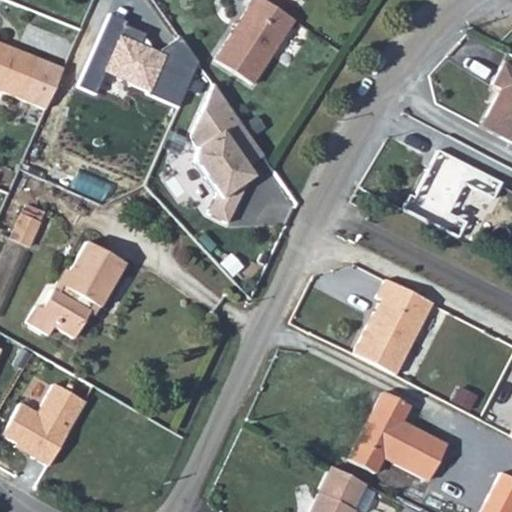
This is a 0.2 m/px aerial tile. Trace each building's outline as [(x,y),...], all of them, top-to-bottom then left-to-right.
[(252,0),(213,61),(251,86),(292,22),(258,0),(252,0)] [(109,15),(76,88),(94,96),(104,73),(178,106),(197,64),(177,38),(158,53),(149,48),(144,37),(122,27),(124,22),(109,15)] [(0,91),(45,108),(62,69),(0,45),(0,91)] [(490,85),(498,90),(478,127),(511,144),(511,73),(500,67),(490,85)] [(212,85),(190,137),(195,146),(193,159),(214,193),(204,213),(226,224),(251,175),(246,164),(262,155),(212,85)] [(70,117),(60,148),(92,159),(102,128),(70,117)] [(254,118),(243,126),(251,137),(263,129),(254,118)] [(470,169),(436,152),(412,199),(446,216),(470,169)] [(26,203),(9,236),(29,246),(45,213),(26,203)] [(123,265),(84,243),(55,295),(49,292),(39,310),(33,306),(23,323),(45,336),(51,328),(72,340),(91,306),(97,309),(123,265)] [(352,354),(393,376),(430,304),(384,280),(374,299),(379,301),(373,313),(374,320),(370,328),(367,326),(352,354)] [(19,405),(1,437),(14,444),(12,448),(46,468),(84,403),(51,384),(34,414),(19,405)] [(381,393),(368,417),(374,420),(370,428),(364,425),(346,460),(373,474),(381,459),(425,482),(444,446),(399,423),(408,407),(381,393)] [(308,511),(353,511),(366,486),(330,466),(308,511)] [(511,511),(511,480),(500,474),(480,511),(511,511)]
